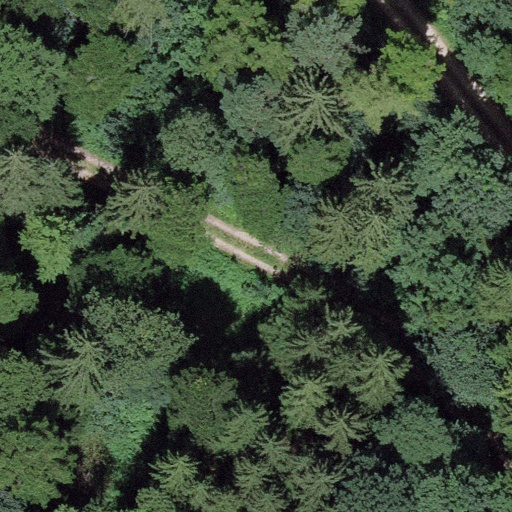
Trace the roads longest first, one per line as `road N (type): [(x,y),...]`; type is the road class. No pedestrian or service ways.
road 1 (track): [(0,123),(225,215),(390,343),(469,423),(511,509)]
road 2 (track): [(364,0),(511,170)]
